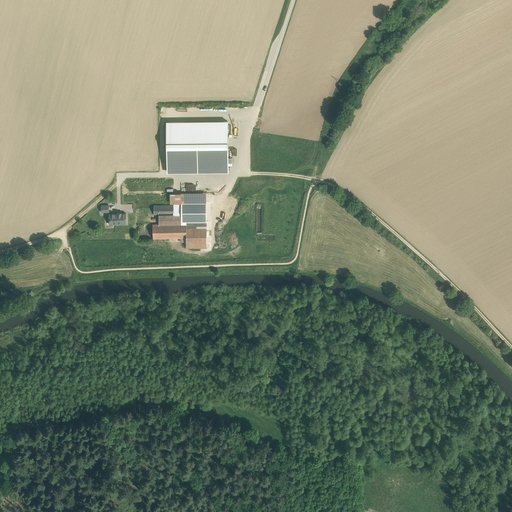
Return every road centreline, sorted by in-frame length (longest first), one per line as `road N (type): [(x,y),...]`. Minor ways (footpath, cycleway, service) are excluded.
road 1 (unknown): [(63,239),(83,270),(288,260),(315,179)]
road 2 (track): [(57,235),(124,177),(315,179)]
road 3 (track): [(315,179),(335,186),(436,268),(511,349)]
road 4 (track): [(291,0),(235,173)]
